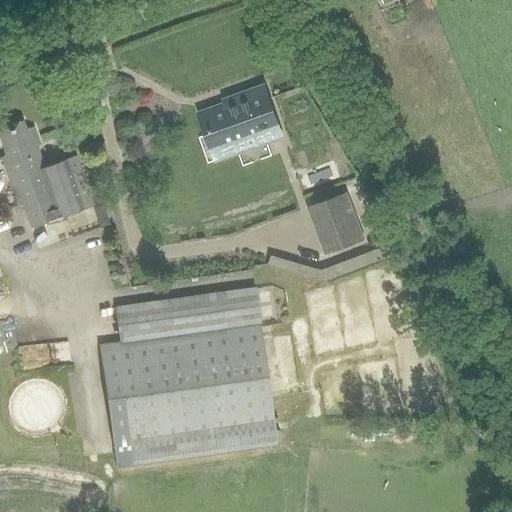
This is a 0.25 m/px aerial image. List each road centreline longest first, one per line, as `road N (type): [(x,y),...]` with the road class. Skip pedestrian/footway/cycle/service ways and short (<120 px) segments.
road 1 (track): [(511,396),(282,0)]
road 2 (unknown): [(0,237),(35,261),(70,303),(96,403)]
road 3 (unclassified): [(0,63),(174,0)]
